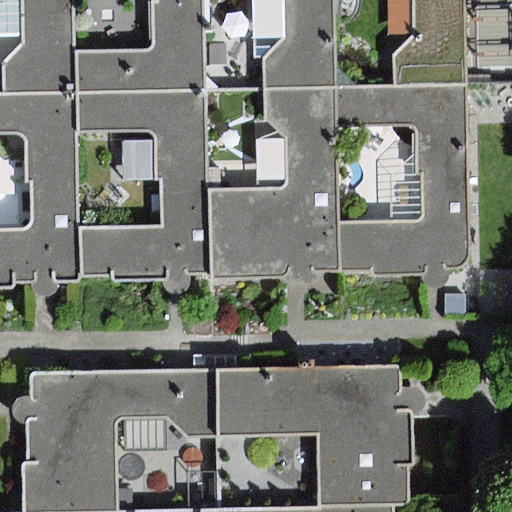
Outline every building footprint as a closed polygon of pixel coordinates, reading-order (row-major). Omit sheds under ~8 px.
[(24,0),(24,45),(4,64),(4,94),(79,93),(78,52),(76,0),(24,0)] [(159,0),(159,2),(153,2),(154,44),(153,47),(150,50),(145,51),(78,52),(79,93),(207,93),(205,0),(159,0)] [(284,0),(285,40),(263,60),(264,89),(336,88),(335,0),(284,0)] [(415,0),(417,34),(395,56),(396,88),(465,87),(464,0),(415,0)] [(339,223),(340,272),(372,271),(371,274),(372,276),(374,277),(423,277),(426,276),(427,273),(427,264),(435,264),(444,264),(445,266),(448,267),(458,267),(461,266),(465,263),(468,260),(468,255),(465,87),(396,88),(336,88),(337,126),(409,125),(413,126),(416,129),(417,133),(417,174),(421,174),(423,218),(422,220),(421,221),(418,222),(339,223)] [(211,191),(213,274),(213,278),(214,280),(217,281),(282,278),(286,277),(288,275),(289,271),(289,270),(302,269),(314,269),(315,271),(317,272),(340,272),(339,223),(337,126),(336,88),(264,89),(264,117),(287,138),(287,179),(287,184),(286,187),(281,189),(211,191)] [(0,231),(0,289),(12,289),(14,287),(14,284),(33,284),(35,283),(37,281),(37,274),(45,274),(54,274),(54,280),(56,283),(59,283),(77,283),(79,281),(79,276),(83,276),(81,228),(79,132),(79,93),(4,94),(0,94),(0,133),(18,133),(21,135),(25,137),(27,142),(26,182),(33,182),(32,224),(30,227),(28,229),(24,231),(0,231)] [(207,93),(79,93),(79,132),(149,132),(152,134),(154,135),(157,139),(157,178),(162,178),(163,228),(81,228),(83,276),(113,276),(113,279),(115,282),(118,282),(165,282),(167,281),(169,278),(169,269),(178,269),(186,269),(186,273),(187,275),(213,274),(211,191),(207,93)] [(463,294),(444,295),(445,316),(464,315),(463,294)] [(396,367),(216,371),(217,436),(318,434),(320,508),(394,506),(406,506),(409,504),(410,500),(410,466),(414,466),(415,464),(414,416),(412,413),(409,412),(398,412),(398,403),(397,397),(401,395),(402,391),(401,370),(399,368),(396,367)] [(23,468),(23,511),(116,511),(118,511),(117,425),(118,422),(122,418),(169,417),(189,436),(217,436),(216,371),(36,374),(33,375),(32,377),(32,399),(35,401),(38,401),(37,409),(37,419),(31,419),(28,422),(28,462),(24,463),(23,468)]
